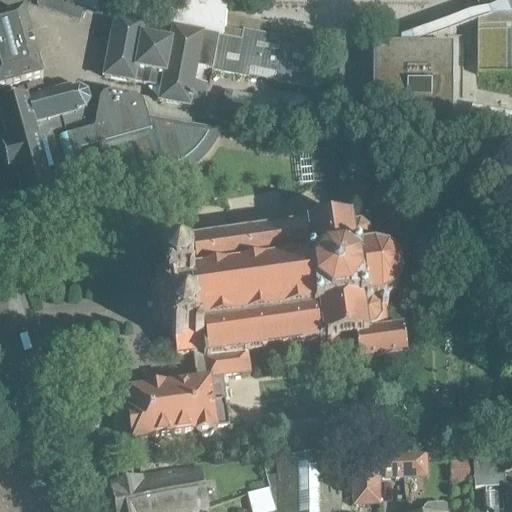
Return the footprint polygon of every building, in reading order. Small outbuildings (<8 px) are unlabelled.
[(40,0),(38,8),(48,11),(51,1),(49,0),(40,0)] [(67,0),(65,5),(72,7),(84,11),(104,17),(109,18),(111,0),(67,0)] [(168,28),(172,29),(224,39),(227,0),(172,0),(169,22),(168,28)] [(48,11),(68,18),(72,7),(65,5),(51,1),(48,11)] [(68,18),(75,20),(81,22),(84,11),(72,7),(68,18)] [(511,10),(477,10),(477,61),(477,76),(511,76),(511,10)] [(0,93),(43,82),(33,48),(24,14),(0,20),(0,93)] [(202,109),(207,85),(194,83),(195,77),(197,69),(249,78),(251,67),(276,72),(274,84),(312,91),(320,48),(225,30),(224,39),(172,29),(169,42),(144,37),(146,25),(115,20),(104,79),(162,90),(160,103),(190,109),(190,107),(202,109)] [(452,47),(413,47),(400,47),(373,46),(373,122),(452,123),(452,47)] [(53,204),(54,210),(98,198),(92,175),(66,183),(64,175),(67,174),(68,181),(103,171),(110,174),(117,177),(125,180),(132,181),(140,182),(146,182),(153,182),(152,174),(158,173),(164,172),(171,169),(182,164),(189,159),(197,152),(205,141),(208,135),(149,125),(144,110),(143,107),(141,104),(137,101),(134,100),(111,95),(109,96),(106,96),(104,98),(102,100),(100,102),(98,112),(88,109),(91,105),(88,94),(79,89),(70,92),(69,89),(0,108),(0,115),(10,150),(2,152),(8,174),(15,172),(26,212),(53,204)] [(321,116),(334,112),(328,92),(315,96),(321,116)] [(223,124),(280,135),(329,145),(335,120),(285,110),(286,106),(228,95),(223,124)] [(511,115),(472,108),(467,138),(511,146),(511,115)] [(338,151),(310,154),(313,186),(342,183),(338,151)] [(194,436),(197,436),(202,440),(210,438),(214,433),(216,433),(215,431),(230,429),(223,378),(250,375),(247,354),(336,341),(337,350),(359,349),(361,363),(407,357),(403,327),(387,329),(384,304),(395,296),(402,283),(400,266),(389,255),(374,251),(366,252),(365,249),(370,243),(368,233),(363,228),(353,229),(351,221),(198,243),(192,207),(178,209),(182,231),(185,231),(188,244),(189,249),(162,253),(166,280),(156,282),(157,290),(150,291),(155,326),(161,325),(162,332),(173,330),(177,360),(194,357),(197,384),(131,393),(133,414),(130,414),(134,442),(194,434),(194,436)] [(284,435),(285,459),(308,458),(307,433),(284,435)] [(427,454),(378,456),(378,460),(379,481),(379,482),(429,480),(427,454)] [(340,511),(340,456),(308,458),(285,459),(260,460),(270,490),(276,511),(340,511)] [(511,511),(511,490),(506,491),(505,475),(511,474),(511,458),(473,461),(475,491),(486,491),(486,511),(511,511)] [(380,507),(379,481),(378,460),(352,461),(355,508),(380,507)] [(111,485),(116,511),(203,511),(208,511),(201,472),(174,474),(111,485)] [(246,496),(250,511),(276,511),(270,490),(246,496)]
